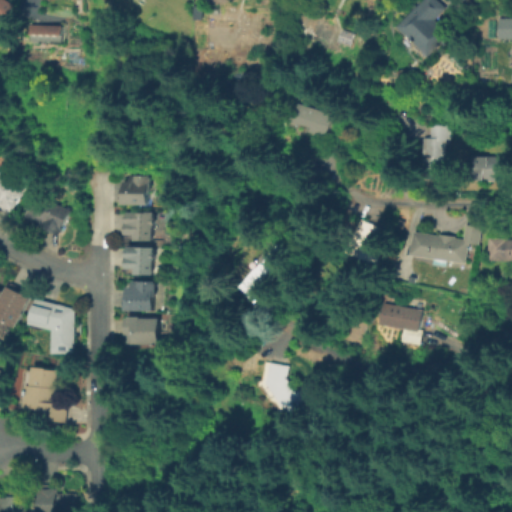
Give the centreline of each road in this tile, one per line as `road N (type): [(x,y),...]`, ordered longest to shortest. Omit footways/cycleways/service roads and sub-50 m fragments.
road 1 (residential): [(511,330),(462,364),(408,377),(373,372),(289,333)]
road 2 (residential): [(99,353),(98,511)]
road 3 (residential): [(511,201),(363,199)]
